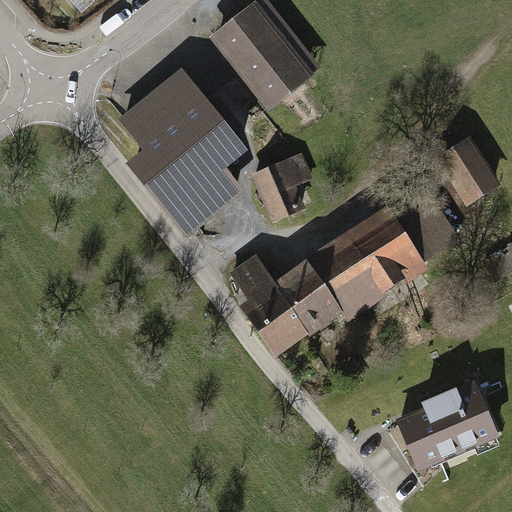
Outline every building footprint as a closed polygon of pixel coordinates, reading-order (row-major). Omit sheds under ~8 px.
[(94,0),(71,0),(83,15),(97,4),(94,0)] [(264,0),(259,0),(210,39),(267,110),(319,69),(264,0)] [(183,75),(116,126),(143,161),(129,170),(188,242),(245,196),(228,176),(251,156),(183,75)] [(503,187),(472,140),(438,163),(470,209),(503,187)] [(305,157),(252,178),(270,227),(306,211),(298,189),(316,184),(305,157)] [(258,258),(232,273),(252,304),(243,311),(280,360),(342,320),(348,328),(429,279),(421,267),(463,244),(431,196),(392,221),(387,214),(276,284),(258,258)] [(511,277),(511,241),(479,262),(494,287),(511,277)] [(425,411),(397,421),(418,476),(501,442),(476,383),(422,405),(425,411)]
